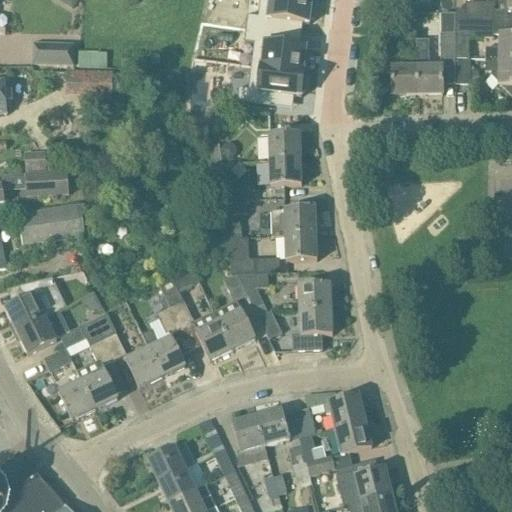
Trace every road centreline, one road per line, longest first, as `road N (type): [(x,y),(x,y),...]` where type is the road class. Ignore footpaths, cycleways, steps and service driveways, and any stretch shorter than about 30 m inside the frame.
road 1 (residential): [(385,368),(337,156),(351,137),(378,131),(511,130)]
road 2 (residential): [(69,470),(256,384),(385,368)]
road 3 (residential): [(432,511),(385,368)]
